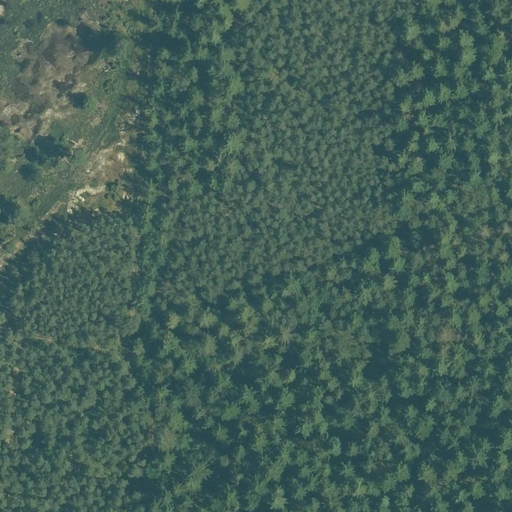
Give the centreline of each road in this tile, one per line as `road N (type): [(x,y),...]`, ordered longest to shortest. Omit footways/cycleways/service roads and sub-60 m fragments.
road 1 (track): [(144,511),(151,417),(129,352),(152,0)]
road 2 (track): [(0,324),(129,352)]
